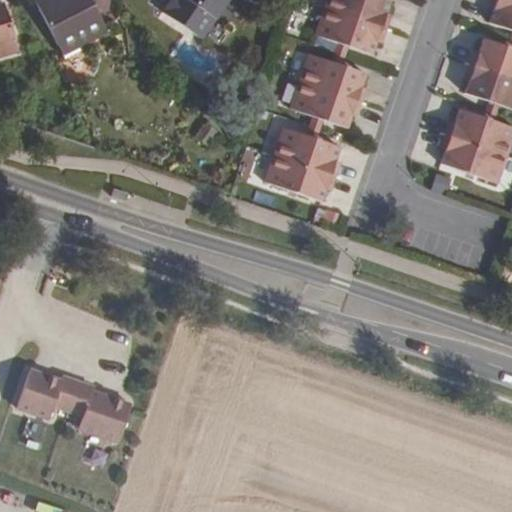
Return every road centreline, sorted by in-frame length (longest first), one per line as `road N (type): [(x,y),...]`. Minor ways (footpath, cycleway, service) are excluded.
road 1 (secondary): [(0,201),(327,322),(511,372)]
road 2 (secondary): [(511,344),(0,178)]
road 3 (residential): [(446,0),(389,178),(407,207),(496,239)]
road 4 (unknown): [(47,217),(0,365)]
